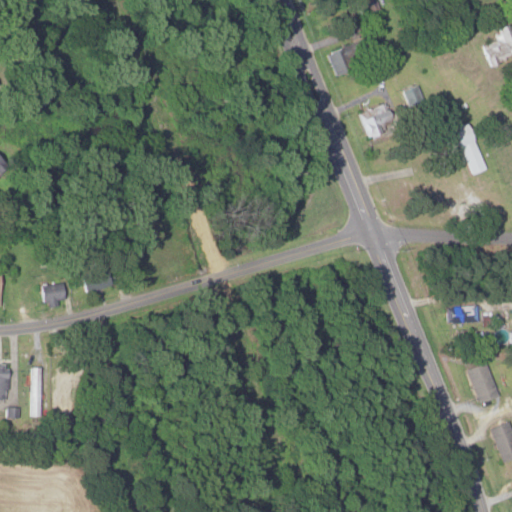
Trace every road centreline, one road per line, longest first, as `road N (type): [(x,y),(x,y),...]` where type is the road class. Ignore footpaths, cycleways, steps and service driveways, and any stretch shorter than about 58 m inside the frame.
road 1 (residential): [(480,511),(459,437),(274,0)]
road 2 (residential): [(0,328),(46,328),(373,233)]
road 3 (residential): [(511,235),(373,233)]
